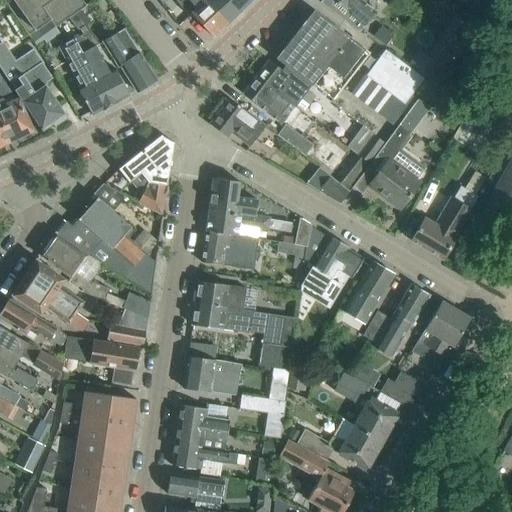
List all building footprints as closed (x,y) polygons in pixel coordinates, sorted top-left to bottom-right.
[(4,0),(29,34),(50,19),(45,12),(61,0),(4,0)] [(74,14),(86,5),(82,0),(61,0),(45,12),(50,19),(55,26),(68,17),(74,14)] [(213,36),(228,22),(207,0),(175,0),(189,16),(191,14),(213,36)] [(243,7),(250,0),(207,0),(228,22),(243,7)] [(356,4),(359,0),(332,0),(363,25),(371,16),(356,4)] [(467,0),(464,4),(478,14),(488,0),(467,0)] [(370,53),(329,22),(314,9),(313,10),(315,12),(278,58),(277,57),(276,58),(292,70),(312,86),(313,84),(333,100),(370,53)] [(108,71),(95,46),(98,44),(74,14),(68,17),(81,35),(74,38),(110,105),(129,95),(113,68),(108,71)] [(455,14),(440,33),(454,44),(469,25),(455,14)] [(383,25),(374,36),(387,46),(396,35),(383,25)] [(156,79),(139,52),(124,28),(103,41),(117,67),(119,65),(129,81),(136,91),(156,79)] [(440,33),(427,51),(442,61),(454,44),(440,33)] [(110,105),(74,38),(58,47),(78,86),(76,88),(91,115),(110,105)] [(64,98),(32,50),(14,61),(0,40),(0,68),(30,112),(41,129),(53,120),(55,123),(64,117),(62,115),(64,113),(57,102),(64,98)] [(434,81),(446,64),(442,61),(427,51),(422,47),(410,64),(434,81)] [(423,79),(386,50),(366,76),(403,104),(423,79)] [(315,96),(285,71),(269,59),(255,77),(293,105),(292,106),(302,114),(315,96)] [(293,105),(255,77),(243,93),(259,105),(281,123),(287,115),(286,114),(292,106),(293,105)] [(4,106),(0,95),(0,122),(9,141),(32,130),(18,99),(4,106)] [(265,126),(246,111),(230,98),(210,124),(227,137),(231,131),(250,146),(262,130),(265,126)] [(468,110),(452,138),(477,152),(491,127),(480,119),(468,110)] [(0,144),(9,141),(0,122),(0,144)] [(420,182),(391,161),(413,132),(400,122),(379,151),(367,167),(376,174),(368,185),(400,209),(420,182)] [(278,135),(306,155),(314,144),(286,124),(278,135)] [(138,202),(162,214),(173,142),(172,141),(162,136),(161,134),(118,168),(130,184),(142,175),(148,183),(138,202)] [(368,161),(384,141),(375,134),(359,154),(368,161)] [(511,224),(511,157),(484,208),(511,224)] [(330,176),(318,191),(339,203),(349,191),(348,190),(347,191),(342,186),(343,185),(330,176)] [(237,197),(239,181),(213,177),(208,211),(231,214),(232,211),(249,213),(255,214),(258,200),(237,197)] [(134,230),(98,198),(98,197),(97,197),(72,225),(66,220),(56,232),(88,257),(150,294),(155,260),(154,260),(147,254),(132,242),(127,238),(134,230)] [(443,259),(472,210),(451,197),(435,223),(424,217),(411,240),(443,259)] [(268,228),(270,216),(255,214),(249,213),(232,211),(231,214),(208,211),(206,229),(232,233),(237,234),(239,225),(268,228)] [(274,218),(273,229),(291,231),(292,221),(274,218)] [(307,246),(311,226),(311,225),(299,218),(295,238),(294,244),(307,246)] [(351,277),(363,258),(348,249),(349,247),(330,235),(329,237),(311,226),(307,246),(306,257),(302,284),(305,286),(320,295),(330,278),(331,277),(336,276),(338,282),(343,285),(349,276),(351,277)] [(143,228),(132,242),(147,254),(158,241),(143,228)] [(237,235),(237,234),(232,233),(206,229),(201,262),(223,265),(223,264),(250,268),(254,237),(237,235)] [(76,273),(88,257),(56,232),(39,255),(70,278),(68,282),(80,291),(83,287),(86,288),(90,283),(76,273)] [(284,236),(282,242),(294,244),(295,238),(284,236)] [(279,242),(278,253),(306,257),(307,246),(294,244),(282,242),(279,242)] [(64,279),(53,271),(36,259),(24,277),(76,312),(80,307),(83,303),(59,287),(64,279)] [(375,307),(394,274),(394,273),(373,261),(372,261),(343,310),(365,323),(374,306),(375,307)] [(76,312),(24,277),(12,294),(41,314),(46,306),(69,322),(72,318),(76,312)] [(243,308),(245,288),(198,280),(195,302),(243,308)] [(412,324),(430,294),(411,283),(393,313),(390,318),(376,343),(374,346),(388,354),(396,341),(393,340),(405,320),(412,324)] [(129,293),(123,308),(125,309),(148,317),(150,302),(132,294),(129,293)] [(61,331),(26,309),(9,299),(0,313),(0,318),(24,334),(29,326),(49,339),(54,332),(58,335),(61,331)] [(454,346),(470,318),(441,301),(417,341),(433,350),(426,360),(438,367),(452,345),(454,346)] [(264,335),(267,313),(264,313),(264,311),(243,308),(195,302),(191,324),(211,327),(264,335)] [(125,309),(119,325),(145,331),(146,331),(148,317),(125,309)] [(376,343),(390,318),(377,310),(362,335),(376,343)] [(267,313),(264,335),(263,341),(293,347),(298,317),(267,313)] [(110,324),(108,340),(123,342),(143,345),(145,331),(119,325),(117,325),(110,324)] [(61,362),(12,333),(0,325),(0,351),(15,361),(22,350),(25,352),(23,357),(41,368),(40,370),(58,380),(61,362)] [(67,336),(64,358),(91,362),(115,366),(113,379),(131,382),(133,369),(134,370),(138,347),(118,344),(67,336)] [(290,369),(293,347),(263,341),(260,365),(290,369)] [(11,368),(15,361),(0,351),(0,372),(31,391),(37,380),(16,368),(15,371),(11,368)] [(225,378),(239,380),(241,363),(187,356),(183,387),(223,393),(225,378)] [(397,414),(370,398),(370,400),(364,397),(371,385),(345,370),(337,384),(356,395),(352,401),(362,412),(354,426),(381,442),(397,414)] [(400,371),(394,382),(420,397),(427,386),(400,371)] [(290,372),(288,388),(306,390),(308,374),(290,372)] [(0,397),(14,405),(18,397),(23,388),(0,375),(0,397)] [(413,409),(420,397),(394,382),(387,378),(380,391),(402,404),(413,409)] [(119,511),(136,398),(85,391),(67,510),(56,508),(44,506),(44,507),(30,505),(27,511),(119,511)] [(284,415),(286,401),(242,394),(240,408),(268,412),(268,413),(284,415)] [(14,405),(0,397),(0,410),(11,417),(17,407),(14,405)] [(18,397),(14,405),(17,407),(24,410),(28,402),(18,397)] [(72,403),(64,401),(60,422),(68,424),(72,403)] [(228,420),(205,417),(206,408),(180,404),(177,423),(227,431),(228,420)] [(281,438),(284,415),(268,413),(264,435),(281,438)] [(52,425),(41,419),(32,437),(45,444),(52,425)] [(366,469),(381,442),(354,426),(342,419),(327,445),(303,432),(300,437),(296,445),(326,460),(332,449),(339,453),(338,453),(366,469)] [(225,441),(227,431),(177,423),(174,442),(201,446),(202,438),(225,441)] [(291,432),(286,441),(296,445),(300,437),(291,432)] [(27,435),(20,448),(38,457),(45,444),(27,435)] [(511,436),(502,450),(511,455),(511,453),(511,436)] [(264,441),(262,454),(278,456),(280,443),(264,441)] [(342,511),(354,490),(344,484),(346,479),(326,468),(329,461),(326,460),(296,445),(286,441),(278,458),(312,475),(315,484),(307,500),(322,507),(318,511),(342,511)] [(228,452),(228,451),(201,446),(174,442),(171,464),(201,469),(202,459),(235,464),(236,453),(228,452)] [(59,453),(50,450),(43,470),(51,473),(59,453)] [(263,482),(274,483),(278,460),(262,457),(261,457),(260,467),(265,468),(263,482)] [(0,490),(4,493),(12,478),(0,471),(0,490)] [(221,496),(223,480),(170,472),(167,493),(195,497),(196,492),(221,496)] [(37,487),(30,505),(44,507),(44,506),(46,492),(47,488),(37,487)] [(257,488),(255,511),(269,511),(271,489),(257,488)] [(276,498),(274,511),(289,511),(291,506),(276,498)] [(222,511),(196,508),(165,503),(163,511),(222,511)]
